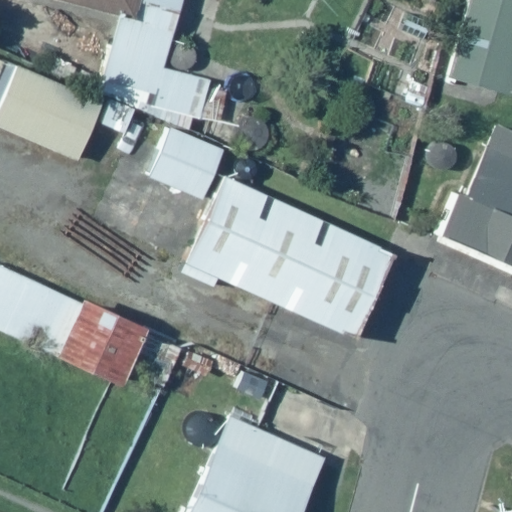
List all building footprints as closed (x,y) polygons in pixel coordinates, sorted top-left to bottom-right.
[(178,0),(65,0),(119,18),(96,89),(107,93),(97,125),(126,135),(135,108),(200,129),(203,119),(217,124),(226,97),(203,89),(208,75),(159,59),(178,0)] [(511,95),(511,89),(511,0),(464,0),(446,79),(511,95)] [(97,96),(0,54),(0,131),(69,161),(97,96)] [(408,205),(491,244),(511,188),(511,109),(461,90),(432,163),(426,162),(408,205)] [(218,148),(164,125),(142,176),(197,199),(218,148)] [(390,253),(230,177),(189,262),(349,339),(390,253)] [(141,323),(0,260),(0,328),(116,380),(141,323)] [(251,511),(292,420),(201,381),(148,500),(165,507),(162,511),(251,511)]
